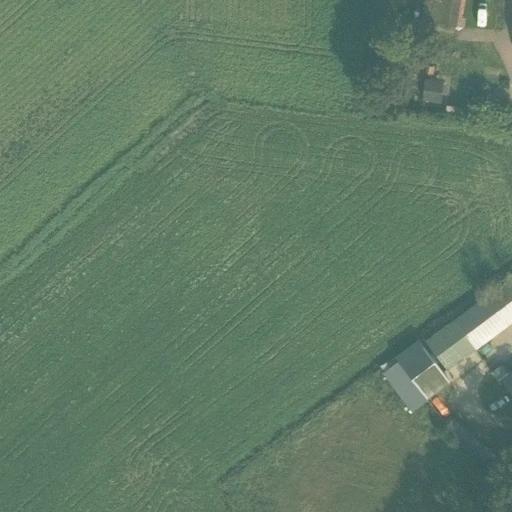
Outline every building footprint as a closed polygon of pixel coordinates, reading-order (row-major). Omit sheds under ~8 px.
[(425,0),(424,23),(463,24),(464,0),(425,0)] [(440,103),(443,82),(426,80),(423,100),(440,103)] [(511,276),(425,340),(424,341),(445,370),(446,369),(476,347),(511,320),(511,276)] [(397,362),(382,373),(409,410),(424,398),(448,381),(417,340),(393,357),(397,362)] [(499,364),(490,371),(496,379),(499,377),(500,379),(511,396),(511,368),(505,373),(499,364)]
